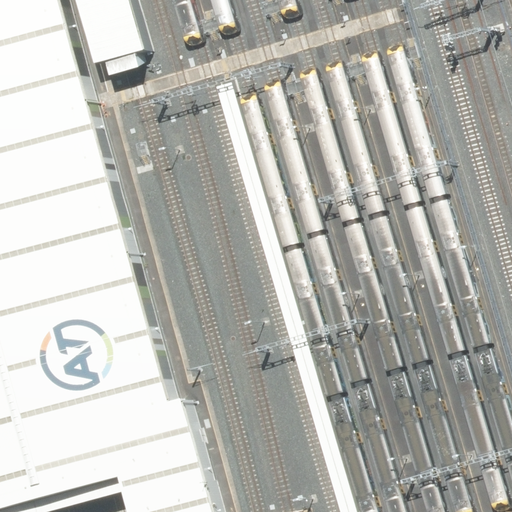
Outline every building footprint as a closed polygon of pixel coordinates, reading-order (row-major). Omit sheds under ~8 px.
[(0,0),(0,511),(71,511),(80,510),(125,497),(144,492),(149,511),(230,511),(199,401),(188,404),(77,0),(0,0)] [(90,0),(110,67),(118,65),(122,80),(138,75),(154,71),(149,57),(156,55),(139,0),(90,0)] [(235,0),(214,0),(225,34),(243,28),(235,0)] [(303,0),(283,0),(291,27),(310,21),(303,0)] [(437,202),(453,197),(410,49),(394,54),(437,202)] [(412,209),(429,204),(387,56),(369,61),(412,209)] [(376,222),(395,217),(350,65),(331,71),(376,222)] [(366,511),(332,395),(331,392),(287,245),(243,94),(241,88),(222,93),(225,102),(269,251),(313,403),(345,511),(366,511)] [(287,245),(307,239),(262,89),(243,94),(287,245)] [(252,256),(269,251),(225,102),(208,107),(252,256)] [(481,351),(497,346),(453,197),(437,202),(481,351)] [(455,358),(473,353),(429,204),(412,209),(455,358)] [(395,217),(376,222),(419,369),(438,363),(395,217)] [(332,395),(351,389),(307,239),(287,245),(331,392),(332,395)] [(297,407),(313,403),(269,251),(252,256),(297,407)] [(511,397),(497,346),(481,351),(511,457),(511,397)] [(511,489),(473,353),(455,358),(499,510),(511,506),(511,489)] [(461,511),(481,511),(438,363),(419,369),(461,511)] [(387,511),(351,389),(332,395),(366,511),(387,511)] [(345,511),(313,403),(297,407),(328,511),(345,511)]
